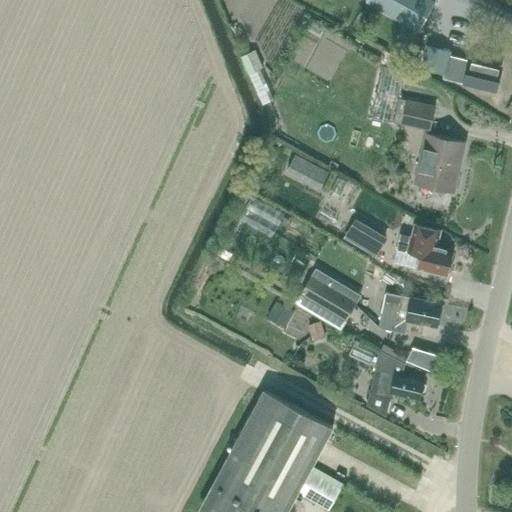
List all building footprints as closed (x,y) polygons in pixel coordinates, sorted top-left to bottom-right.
[(363,0),(418,32),(434,2),(430,0),(363,0)] [(274,48),(260,54),(267,72),(281,66),(274,48)] [(442,78),(463,84),(495,92),(501,67),(469,58),(469,60),(449,56),(450,51),(440,48),(434,73),(443,75),(442,78)] [(264,70),(255,51),(243,57),(251,75),(264,70)] [(413,93),(417,65),(399,62),(395,90),(413,93)] [(429,131),(436,106),(406,99),(400,124),(429,131)] [(457,176),(465,141),(426,132),(414,184),(434,188),(440,197),(449,191),(453,192),(454,188),(457,188),(460,177),(457,176)] [(256,159),(276,170),(283,156),(263,145),(256,159)] [(294,155),(286,170),(319,188),(328,172),(294,155)] [(240,189),(233,202),(241,206),(248,194),(240,189)] [(241,206),(240,208),(258,217),(266,202),(249,193),(248,194),(241,206)] [(390,236),(358,218),(345,242),(376,260),(390,236)] [(442,228),(419,223),(414,222),(411,236),(400,233),(397,249),(419,254),(416,268),(446,276),(453,250),(438,247),(442,228)] [(355,305),(311,277),(300,294),(345,322),(355,305)] [(404,333),(408,318),(436,325),(441,304),(385,292),(378,328),(404,333)] [(276,301),(268,316),(285,324),(292,309),(276,301)] [(320,323),(308,327),(310,336),(323,333),(320,323)] [(373,363),(378,352),(359,342),(354,354),(373,363)] [(386,416),(391,393),(420,399),(421,392),(424,390),(425,386),(423,383),(424,380),(403,375),(405,364),(379,350),(366,406),(386,416)] [(313,466),(331,433),(335,426),(270,390),(204,511),(287,511),(298,493),(329,509),(341,488),(339,486),(341,481),(313,466)]
